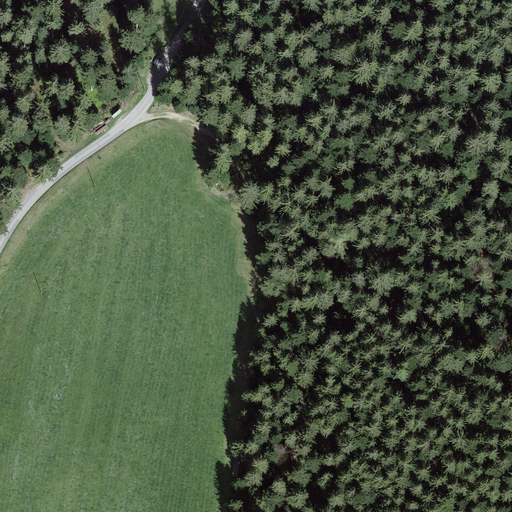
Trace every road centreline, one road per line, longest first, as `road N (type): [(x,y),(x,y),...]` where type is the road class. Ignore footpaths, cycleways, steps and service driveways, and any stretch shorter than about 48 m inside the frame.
road 1 (track): [(132,118),(171,115),(207,131),(279,225),(297,511)]
road 2 (track): [(502,470),(382,350),(338,261),(301,216),(234,167)]
road 3 (unclassified): [(200,0),(140,109),(36,194),(0,244)]
